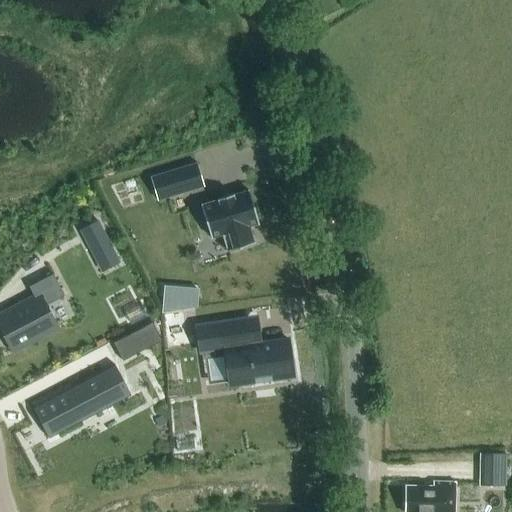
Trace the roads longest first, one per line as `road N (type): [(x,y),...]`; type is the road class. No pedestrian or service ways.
road 1 (unclassified): [(355,511),(340,251),(271,0)]
road 2 (unknown): [(355,479),(497,473)]
